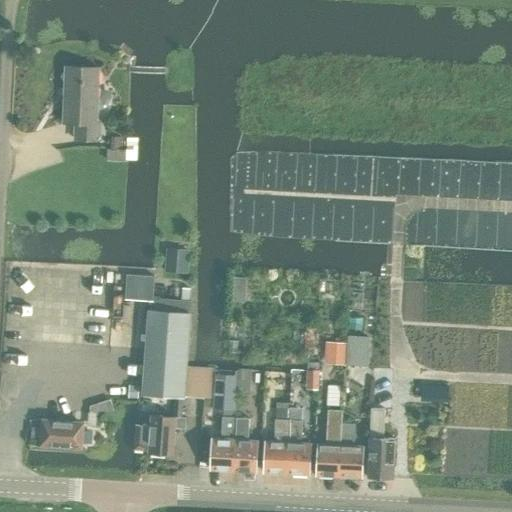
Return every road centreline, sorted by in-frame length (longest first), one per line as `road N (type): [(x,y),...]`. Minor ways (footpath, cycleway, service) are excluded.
road 1 (tertiary): [(504,511),(129,492)]
road 2 (tertiary): [(129,492),(0,487)]
